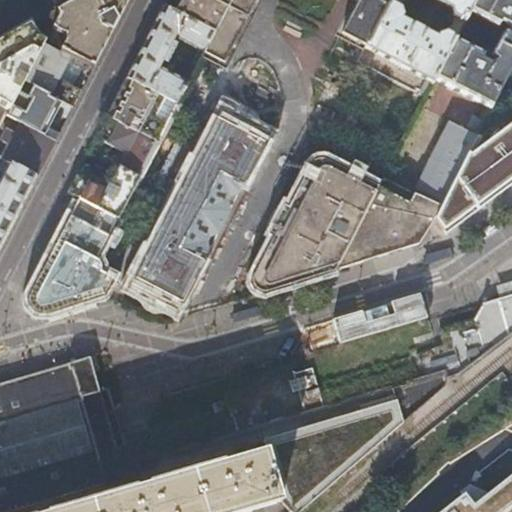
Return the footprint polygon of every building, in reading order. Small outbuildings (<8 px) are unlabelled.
[(74,0),(58,9),(56,10),(59,14),(52,28),(63,34),(63,40),(58,51),(93,69),(113,31),(128,0),(74,0)] [(53,0),(58,9),(74,0),(53,0)] [(256,3),(257,0),(355,0),(358,1),(340,34),(365,48),(391,0),(181,0),(175,13),(212,32),(202,51),(202,52),(224,64),(256,3)] [(456,38),(470,11),(475,0),(391,0),(365,48),(427,79),(433,83),(435,79),(456,38)] [(511,0),(475,0),(470,11),(498,26),(501,21),(509,25),(510,31),(509,33),(504,30),(492,55),(496,57),(496,60),(491,63),(482,58),(485,53),(456,38),(435,79),(490,108),(511,66),(511,64),(511,0)] [(202,51),(212,32),(175,13),(163,7),(148,37),(127,78),(175,103),(186,82),(159,68),(163,61),(168,64),(177,44),(175,43),(177,38),(202,51)] [(44,44),(52,28),(59,14),(56,10),(25,28),(0,42),(0,104),(10,110),(20,89),(25,81),(44,44)] [(58,51),(44,44),(25,81),(60,102),(72,109),(82,91),(93,69),(58,51)] [(154,143),(175,103),(127,78),(122,88),(107,117),(154,143)] [(425,100),(433,83),(427,79),(418,96),(425,100)] [(60,102),(25,81),(20,89),(29,94),(17,116),(47,130),(52,120),(60,104),(59,103),(60,102)] [(238,194),(269,135),(254,127),(253,121),(248,117),(242,116),(236,118),(222,110),(130,288),(145,296),(146,301),(150,305),(156,307),(161,304),(177,313),(208,253),(205,244),(207,239),(218,234),(229,213),(225,203),(228,198),(238,194)] [(469,126),(479,131),(485,120),(474,115),(469,126)] [(137,177),(154,143),(107,117),(101,128),(95,140),(97,141),(98,140),(125,155),(119,167),(137,177)] [(379,189),(336,272),(420,247),(434,220),(462,164),(477,134),(450,120),(414,193),(385,177),(379,189)] [(9,145),(2,159),(36,178),(45,162),(55,142),(19,124),(15,134),(7,130),(6,130),(6,131),(1,139),(1,140),(1,142),(9,145)] [(476,212),(511,186),(511,136),(469,168),(462,164),(434,220),(443,232),(474,209),(476,212)] [(0,247),(24,201),(36,178),(2,159),(0,158),(0,247)] [(264,294),(268,294),(336,272),(379,189),(330,163),(328,162),(325,161),(322,161),(318,161),(315,163),(312,166),(310,169),(284,217),(280,226),(254,275),(252,279),(252,281),(252,285),(253,288),(255,290),(257,293),(261,294),(264,294)] [(115,218),(137,177),(119,167),(117,172),(111,168),(102,185),(95,181),(93,185),(79,178),(79,177),(76,175),(72,184),(66,194),(77,200),(115,218)] [(115,218),(77,200),(72,210),(56,240),(34,285),(28,296),(26,301),(26,304),(27,308),(29,312),(32,314),(37,316),(41,316),(99,298),(109,279),(93,270),(95,270),(96,268),(97,266),(97,264),(96,262),(93,260),(115,218)] [(483,323),(486,333),(509,327),(511,325),(511,296),(501,300),(487,304),(483,323)] [(0,384),(0,511),(10,511),(126,478),(90,358),(0,384)] [(254,381),(246,383),(242,391),(228,396),(231,408),(216,413),(223,441),(326,411),(312,370),(296,375),(287,371),(278,373),(279,377),(256,384),(254,381)] [(270,440),(272,450),(287,501),(294,511),(305,511),(408,423),(402,401),(270,440)] [(287,501),(277,466),(272,450),(58,511),(259,511),(259,509),(287,501)] [(511,511),(511,475),(474,505),(467,496),(448,511),(511,511)]
